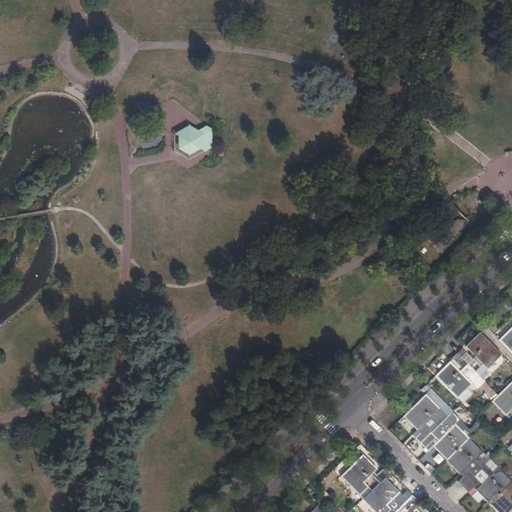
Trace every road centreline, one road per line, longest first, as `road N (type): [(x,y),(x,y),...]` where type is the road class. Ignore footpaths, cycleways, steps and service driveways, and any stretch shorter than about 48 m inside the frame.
road 1 (residential): [(511,230),(338,400)]
road 2 (residential): [(338,400),(224,511)]
road 3 (residential): [(350,412),(457,305)]
road 4 (residential): [(249,511),(350,412)]
road 5 (residential): [(448,511),(350,412)]
